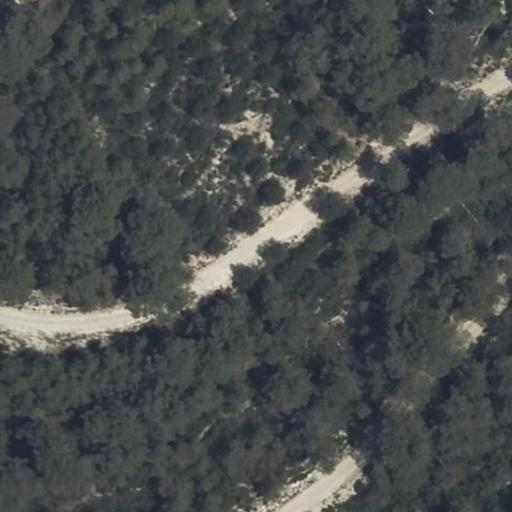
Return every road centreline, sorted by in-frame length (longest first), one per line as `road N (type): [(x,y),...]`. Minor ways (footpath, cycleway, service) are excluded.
road 1 (track): [(511,76),(188,293),(74,326),(0,315)]
road 2 (track): [(284,511),(399,420),(511,281)]
